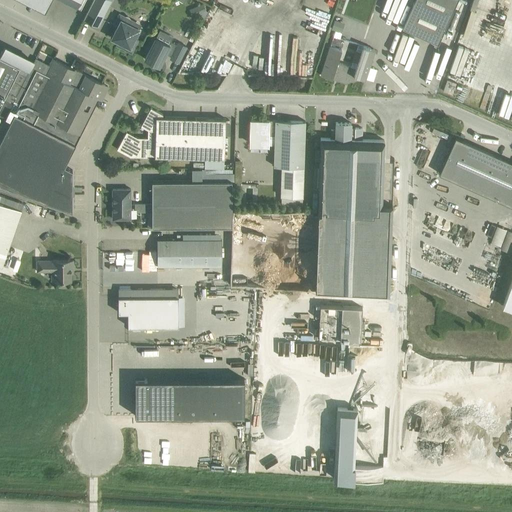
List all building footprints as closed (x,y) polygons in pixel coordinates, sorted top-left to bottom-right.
[(27,0),(45,8),(48,0),(67,0),(77,5),(80,0),(27,0)] [(93,0),(88,9),(84,18),(98,26),(103,17),(111,0),(93,0)] [(384,0),(384,1),(409,10),(412,0),(384,0)] [(414,0),(402,27),(438,43),(456,0),(414,0)] [(203,3),(193,7),(197,14),(205,18),(208,11),(206,10),(203,3)] [(126,16),(119,13),(114,24),(117,26),(112,37),(121,42),(119,45),(132,52),(139,39),(136,37),(140,29),(130,24),(133,20),(131,19),(131,18),(131,17),(130,17),(130,16),(129,16),(128,16),(128,15),(127,15),(126,16)] [(335,19),(332,29),(342,31),(344,22),(335,19)] [(150,49),(145,59),(159,66),(163,59),(166,53),(168,54),(171,56),(171,58),(178,62),(187,46),(179,42),(177,44),(171,41),(173,37),(160,30),(156,37),(155,38),(153,37),(148,47),(150,49)] [(365,79),(375,49),(363,45),(356,68),(338,62),(342,49),(330,46),(321,75),(332,79),(333,78),(345,82),(346,83),(346,82),(346,81),(345,81),(346,78),(353,80),(357,79),(357,77),(365,79)] [(0,113),(6,116),(14,100),(33,62),(7,50),(4,48),(2,52),(0,54),(0,113)] [(33,62),(14,100),(19,103),(15,113),(76,143),(80,134),(105,84),(86,75),(85,77),(74,72),(75,69),(56,60),(54,63),(51,62),(49,67),(34,60),(33,62)] [(148,137),(147,156),(225,158),(226,118),(162,116),(163,113),(151,107),(141,125),(148,129),(148,137)] [(15,113),(0,141),(0,185),(72,211),(73,169),(65,165),(76,143),(15,113)] [(251,137),(251,144),(269,145),(274,145),(275,136),(275,120),(269,120),(269,119),(251,119),(251,137)] [(274,145),(274,165),(282,166),(281,196),(303,196),(305,120),(275,120),(275,136),(274,145)] [(318,212),(315,290),(389,294),(393,201),(382,201),(382,195),(384,159),(384,140),(362,139),(362,127),(355,127),(355,129),(351,129),(351,122),(336,122),(335,129),(331,129),(331,138),(321,137),(318,212)] [(147,156),(148,137),(137,137),(129,132),(127,136),(125,135),(117,149),(131,156),(147,156)] [(439,173),(511,205),(511,161),(456,136),(452,145),(439,173)] [(152,180),(152,203),(135,203),(135,211),(152,211),(152,226),(232,226),(232,180),(152,180)] [(131,218),(131,188),(113,188),(113,218),(131,218)] [(0,264),(2,265),(22,209),(21,208),(23,203),(0,194),(0,264)] [(511,230),(497,225),(491,244),(511,251),(511,248),(511,230)] [(157,239),(157,265),(163,265),(167,265),(172,265),(204,265),(222,265),(222,260),(222,239),(197,239),(167,239),(157,239)] [(37,271),(55,271),(55,280),(71,280),(71,268),(73,268),(73,260),(52,260),(38,260),(37,271)] [(511,279),(503,305),(511,308),(511,279)] [(179,326),(178,296),(118,296),(118,312),(128,312),(128,326),(179,326)] [(0,298),(0,326),(70,327),(70,298),(0,298)] [(286,302),(280,335),(303,339),(304,336),(312,338),(318,309),(286,302)] [(320,305),(319,338),(361,340),(362,307),(320,305)] [(134,378),(134,415),(243,415),(243,378),(134,378)] [(337,411),(361,432),(380,410),(356,389),(337,411)] [(328,427),(331,394),(304,392),(301,425),(328,427)] [(343,470),(373,469),(371,437),(341,438),(343,470)]
